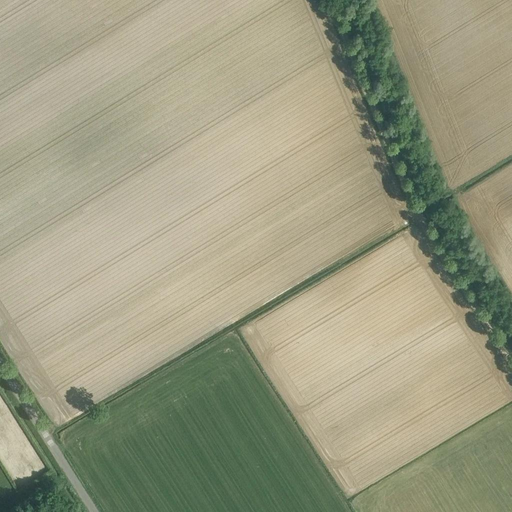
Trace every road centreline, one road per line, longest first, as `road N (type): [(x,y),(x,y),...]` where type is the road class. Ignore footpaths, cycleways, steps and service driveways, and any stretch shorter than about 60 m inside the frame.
road 1 (track): [(511,364),(409,198),(330,0)]
road 2 (unclassified): [(94,511),(0,364)]
